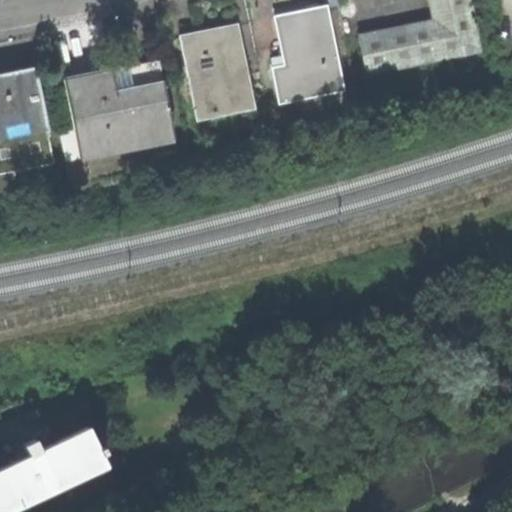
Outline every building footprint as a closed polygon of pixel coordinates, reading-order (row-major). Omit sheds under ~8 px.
[(366,73),(479,50),(468,0),(427,0),(431,19),(358,33),(366,73)] [(278,102),(340,89),(324,7),(296,12),(273,17),(284,66),(271,69),(278,102)] [(193,119),(250,108),(234,25),(200,32),(178,37),(193,119)] [(81,157),(173,137),(157,59),(100,71),(60,79),(68,119),(57,121),(71,185),(87,182),(81,157)] [(441,86),(465,79),(460,64),(437,71),(441,86)] [(0,175),(53,164),(33,68),(0,74),(0,175)] [(431,89),(426,74),(395,83),(399,98),(431,89)] [(0,511),(102,463),(85,428),(0,468),(0,511)]
